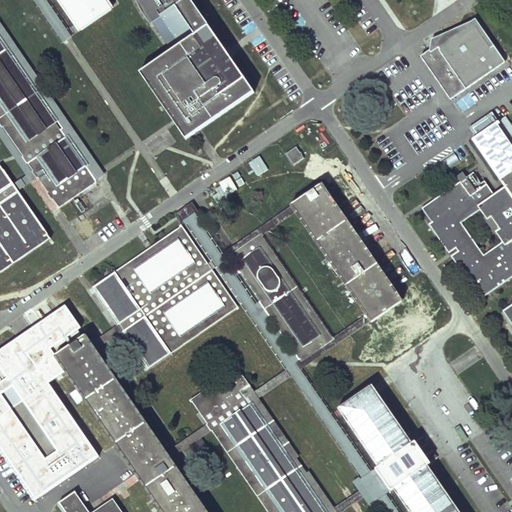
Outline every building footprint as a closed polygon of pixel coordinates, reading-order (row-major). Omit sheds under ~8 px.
[(0,136),(11,152),(27,175),(13,185),(15,188),(17,191),(35,179),(37,177),(28,163),(65,137),(85,167),(48,192),(53,199),(76,184),(81,191),(103,176),(99,171),(0,26),(0,0),(33,0),(63,43),(68,40),(71,37),(69,33),(45,0),(0,0),(0,42),(60,130),(23,156),(0,122),(0,136)] [(60,0),(79,27),(81,30),(111,10),(104,0),(60,0)] [(191,0),(135,0),(142,12),(150,24),(161,17),(180,45),(170,52),(140,73),(147,83),(152,84),(176,120),(179,124),(179,129),(186,140),(194,134),(200,130),(255,93),(233,60),(228,54),(191,0)] [(161,17),(150,24),(170,52),(180,45),(161,17)] [(450,98),(505,61),(494,44),(492,45),(475,21),(440,33),(430,37),(429,49),(421,55),(450,98)] [(0,122),(23,156),(60,130),(0,42),(0,122)] [(468,92),(454,102),(462,113),(475,103),(468,92)] [(499,121),(492,112),(470,127),(477,136),(499,121)] [(505,187),(495,194),(485,179),(478,183),(472,173),(422,207),(432,221),(429,223),(471,284),(474,282),(483,296),(511,275),(511,124),(511,125),(505,116),(499,121),(477,136),(473,139),(505,187)] [(65,137),(28,163),(37,177),(48,192),(85,167),(65,137)] [(460,160),(468,156),(463,146),(455,150),(460,160)] [(285,155),(294,167),(306,159),(298,147),(285,155)] [(448,168),(458,161),(454,155),(444,162),(448,168)] [(0,271),(49,238),(17,191),(15,188),(13,185),(1,167),(0,167),(0,271)] [(76,184),(53,199),(58,207),(81,191),(76,184)] [(357,235),(323,184),(291,206),(294,210),(296,213),(366,314),(368,318),(371,321),(372,323),(403,301),(368,251),(366,247),(357,235)] [(398,511),(387,494),(391,492),(375,469),(370,472),(300,370),(306,366),(311,362),(371,321),(368,318),(366,314),(331,338),(302,359),(296,351),(290,356),(280,342),(287,337),(281,329),(275,334),(266,320),(272,316),(261,300),(256,305),(236,277),(242,272),(237,264),(230,269),(225,261),(231,257),(262,236),(296,213),(294,210),(291,206),(234,245),(220,254),(193,215),(194,214),(190,207),(185,211),(181,214),(184,218),(212,260),(208,263),(206,264),(208,267),(211,271),(217,267),(287,369),(252,393),(237,371),(229,376),(239,391),(232,396),(237,403),(208,423),(167,452),(172,459),(190,446),(202,438),(213,430),(249,405),(322,511),(398,511)] [(206,264),(182,228),(94,287),(119,324),(123,331),(149,368),(237,309),(211,271),(208,267),(206,264)] [(331,338),(262,236),(231,257),(237,264),(242,272),(261,300),(272,316),(281,329),(287,337),(296,351),(302,359),(331,338)] [(511,302),(501,310),(511,325),(511,302)] [(67,310),(0,356),(0,451),(36,505),(100,460),(51,388),(66,378),(51,355),(83,333),(67,310)] [(123,331),(119,324),(92,343),(96,349),(123,331)] [(92,343),(86,335),(55,355),(141,480),(163,511),(207,511),(172,459),(167,452),(96,349),(92,343)] [(239,391),(229,376),(193,401),(208,423),(237,403),(232,396),(239,391)] [(376,394),(371,387),(340,407),(381,466),(375,469),(391,492),(396,488),(412,511),(457,511),(426,467),(431,464),(419,445),(416,441),(411,445),(376,394)] [(76,391),(70,395),(77,405),(83,401),(76,391)] [(322,511),(249,405),(213,430),(269,511),(322,511)] [(438,459),(423,437),(416,441),(419,445),(431,464),(438,459)] [(212,453),(202,438),(190,446),(200,462),(212,453)] [(121,511),(112,499),(92,511),(89,511),(75,492),(59,502),(65,511),(121,511)]
